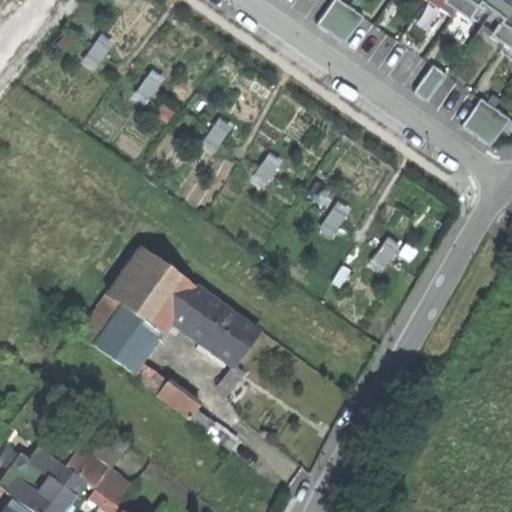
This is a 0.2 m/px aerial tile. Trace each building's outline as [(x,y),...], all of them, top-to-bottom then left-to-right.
[(336,0),(332,0),(316,25),(343,43),(361,16),(336,0)] [(511,0),(439,0),(511,51),(511,0)] [(432,67),(414,93),(426,101),(445,76),(432,67)] [(479,100),(461,126),(489,145),(507,118),(479,100)] [(257,327),(141,243),(122,270),(79,328),(123,361),(148,385),(189,416),(199,403),(141,357),(172,316),(201,337),(232,360),(257,327)] [(73,324),(59,313),(41,338),(55,348),(73,324)] [(85,477),(95,484),(97,482),(116,496),(131,476),(110,462),(128,438),(89,410),(70,435),(76,440),(74,442),(47,421),(42,426),(45,430),(37,440),(85,477)] [(40,511),(56,511),(85,477),(37,440),(0,412),(0,481),(14,492),(38,511),(40,511)] [(107,511),(108,511),(117,502),(95,484),(86,496),(107,511)] [(0,511),(37,511),(38,511),(14,492),(0,510),(0,511)]
